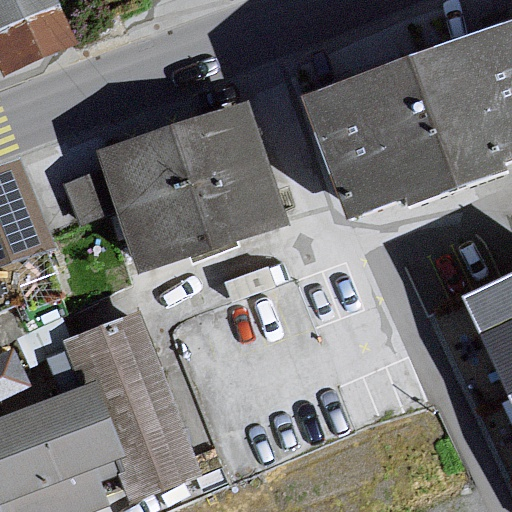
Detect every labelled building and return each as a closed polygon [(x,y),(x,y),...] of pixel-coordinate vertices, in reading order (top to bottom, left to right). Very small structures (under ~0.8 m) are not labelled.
[(53,0),(0,0),(0,60),(5,72),(72,45),(53,0)] [(511,33),(308,109),(353,229),(511,167),(511,33)] [(250,107),(98,157),(104,175),(118,218),(140,284),(292,233),(250,107)] [(0,267),(55,247),(25,169),(0,179),(0,267)] [(104,175),(67,188),(82,231),(118,218),(104,175)] [(511,282),(467,303),(511,402),(511,282)] [(140,323),(79,345),(140,510),(200,488),(140,323)] [(16,357),(0,364),(0,419),(36,403),(16,357)] [(95,396),(0,431),(0,511),(108,511),(134,502),(95,396)]
